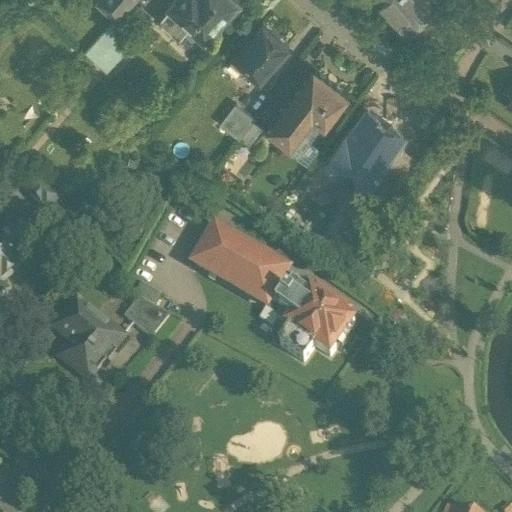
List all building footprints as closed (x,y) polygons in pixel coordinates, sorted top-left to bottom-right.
[(106,0),(118,10),(127,0),(106,0)] [(171,0),(170,1),(174,5),(163,17),(179,32),(190,20),(206,35),(237,0),(171,0)] [(443,0),(380,0),(396,18),(399,16),(414,34),(447,5),(443,0)] [(113,18),(84,49),(107,70),(136,38),(113,18)] [(263,19),(255,28),(250,24),(234,42),(239,46),(234,51),(261,75),(290,43),(263,19)] [(348,91),(315,66),(292,96),(270,125),(291,141),(309,117),(320,125),(324,120),(325,122),(348,91)] [(236,101),(220,122),(240,137),(255,118),(256,116),(236,101)] [(367,108),(350,132),(348,131),(328,159),(353,177),(350,182),(365,193),(389,159),(390,158),(388,157),(404,134),(389,124),(387,127),(379,122),(382,118),(367,108)] [(266,126),(255,118),(240,137),(251,145),(266,126)] [(329,136),(319,129),(307,146),(317,153),(329,136)] [(422,148),(404,134),(388,157),(390,158),(389,159),(406,171),(422,148)] [(64,202),(41,175),(24,190),(48,217),(64,202)] [(341,221),(325,244),(336,252),(352,229),(341,221)] [(17,233),(12,237),(7,232),(0,238),(0,242),(21,266),(30,258),(26,253),(30,249),(17,233)] [(346,309),(317,288),(312,296),(311,295),(310,297),(285,280),(286,280),(213,238),(195,269),(211,278),(214,273),(221,277),(218,282),(234,292),(237,287),(246,291),(242,297),(243,298),(247,292),(255,297),(252,302),(268,311),(281,320),(279,324),(292,333),(280,349),(305,366),(316,350),(331,361),(355,326),(341,316),(346,309)] [(0,300),(6,295),(0,288),(23,268),(21,266),(0,242),(0,300)] [(152,293),(143,287),(136,300),(140,302),(155,310),(161,298),(152,293)] [(6,295),(0,300),(0,311),(4,316),(8,316),(17,309),(17,305),(9,296),(6,295)] [(33,301),(27,301),(24,304),(23,309),(26,313),(32,313),(36,310),(36,305),(33,301)] [(155,310),(140,302),(125,321),(152,343),(171,319),(155,310)] [(125,341),(78,304),(56,332),(81,353),(69,368),(90,385),(125,341)] [(497,511),(511,511),(511,507),(506,502),(497,511)]
